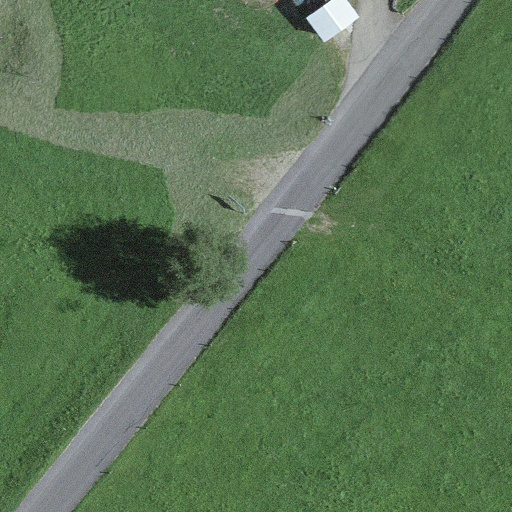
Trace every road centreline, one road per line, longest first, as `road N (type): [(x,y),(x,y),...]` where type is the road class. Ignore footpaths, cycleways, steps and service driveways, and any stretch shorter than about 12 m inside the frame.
road 1 (unclassified): [(48,511),(397,83),(455,0)]
road 2 (track): [(314,184),(86,148)]
